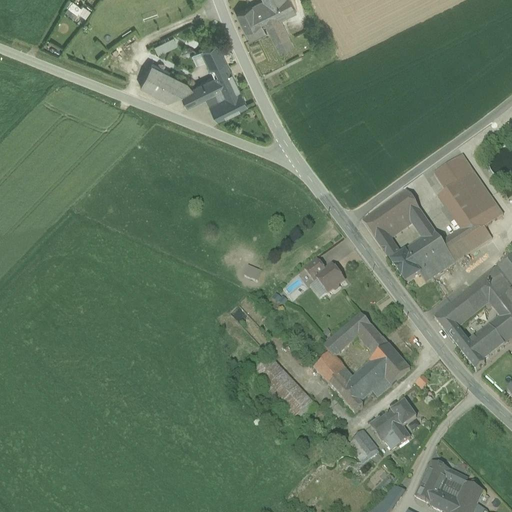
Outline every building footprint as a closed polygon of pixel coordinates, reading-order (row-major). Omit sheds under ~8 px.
[(68,0),(65,6),(85,17),(89,10),(71,0),(68,0)] [(289,0),(263,0),(264,1),(272,18),(277,16),(278,20),(295,12),(289,0)] [(264,1),(237,14),(246,31),(250,41),(265,34),(260,24),(264,22),(272,18),(264,1)] [(272,18),(264,22),(279,53),(291,47),(278,20),(277,16),(272,18)] [(168,40),(161,43),(165,50),(172,47),(168,40)] [(216,43),(201,49),(210,68),(214,77),(229,70),(216,43)] [(210,68),(201,49),(192,53),(202,72),(210,68)] [(188,80),(151,64),(140,86),(166,100),(179,94),(179,93),(192,88),(188,80)] [(214,77),(201,83),(207,96),(222,89),(225,96),(239,90),(229,70),(214,77)] [(192,88),(179,93),(179,94),(186,107),(207,96),(201,83),(192,88)] [(225,96),(209,104),(217,119),(246,105),(239,90),(225,96)] [(462,158),(434,177),(445,194),(455,187),(455,188),(458,186),(474,175),(462,158)] [(503,217),(474,175),(458,186),(475,210),(487,228),(503,217)] [(458,186),(455,188),(455,187),(445,194),(438,199),(455,223),(475,210),(458,186)] [(406,193),(362,224),(391,264),(400,258),(389,241),(413,225),(423,218),(406,193)] [(466,246),(420,276),(426,285),(492,241),(484,229),(487,228),(475,210),(455,223),(452,226),(457,234),(458,234),(466,246)] [(442,245),(423,218),(413,225),(425,243),(402,260),(415,279),(420,276),(466,246),(458,234),(457,234),(442,245)] [(511,256),(434,320),(457,349),(466,343),(462,337),(458,332),(466,326),(490,306),(500,319),(468,345),(483,364),(509,344),(511,341),(511,256)] [(402,260),(400,258),(391,264),(405,286),(415,279),(402,260)] [(317,262),(304,272),(314,285),(317,282),(316,281),(326,274),(325,273),(317,262)] [(261,274),(247,268),(243,278),(257,284),(261,274)] [(333,268),(325,273),(326,274),(316,281),(317,282),(327,296),(332,292),(335,292),(337,291),(338,288),(344,283),(333,268)] [(383,341),(362,315),(347,328),(358,340),(370,352),(383,341)] [(466,326),(458,332),(462,337),(470,331),(466,326)] [(347,328),(325,348),(330,354),(335,360),(358,340),(347,328)] [(383,341),(370,352),(376,358),(389,347),(383,341)] [(468,345),(466,343),(457,349),(476,373),(485,366),(483,364),(468,345)] [(410,372),(389,347),(376,358),(369,364),(370,366),(390,389),(410,372)] [(370,366),(353,380),(335,360),(330,354),(313,369),(329,387),(338,379),(361,405),(373,395),(377,400),(390,389),(370,366)] [(310,405),(270,359),(251,375),(292,421),(300,414),(310,405)] [(423,378),(415,385),(421,392),(429,385),(423,378)] [(361,405),(338,379),(329,387),(355,416),(363,409),(360,406),(361,405)] [(405,403),(391,413),(402,428),(403,428),(403,429),(417,419),(405,403)] [(310,405),(300,414),(305,420),(315,411),(310,405)] [(402,428),(391,413),(381,420),(394,438),(400,447),(411,439),(403,429),(403,428),(402,428)] [(394,438),(381,420),(371,428),(383,444),(384,443),(390,439),(391,441),(394,438)] [(377,452),(363,433),(353,441),(367,460),(377,452)] [(390,439),(384,443),(392,453),(400,447),(394,438),(391,441),(390,439)] [(346,441),(341,450),(345,452),(348,447),(351,444),(346,441)] [(367,460),(353,441),(351,444),(348,447),(362,464),(367,460)] [(455,475),(432,463),(424,479),(443,488),(447,480),(452,483),(455,475)] [(468,481),(455,475),(452,483),(462,488),(464,487),(465,484),(466,485),(468,481)] [(443,488),(424,479),(415,498),(430,506),(429,507),(433,509),(440,493),(443,488)] [(452,483),(447,480),(443,488),(440,493),(457,502),(464,487),(462,488),(452,483)] [(466,485),(465,484),(464,487),(457,502),(452,511),(474,511),(483,493),(466,485)] [(395,488),(378,506),(386,511),(391,511),(405,493),(395,488)] [(452,511),(457,502),(440,493),(433,509),(438,511),(452,511)]
